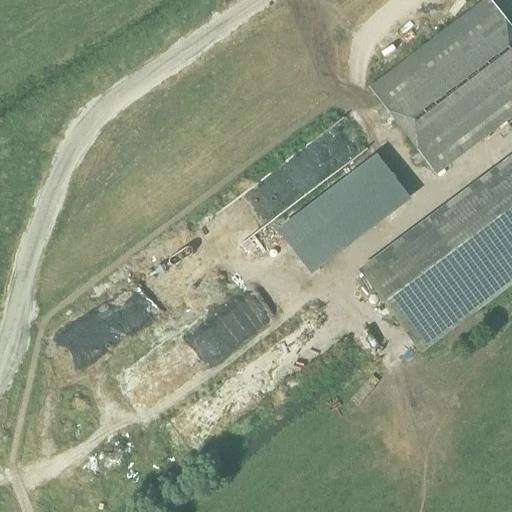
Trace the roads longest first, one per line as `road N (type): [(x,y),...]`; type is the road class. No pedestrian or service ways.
road 1 (track): [(0,343),(80,126),(261,0)]
road 2 (track): [(13,480),(127,420),(276,314)]
